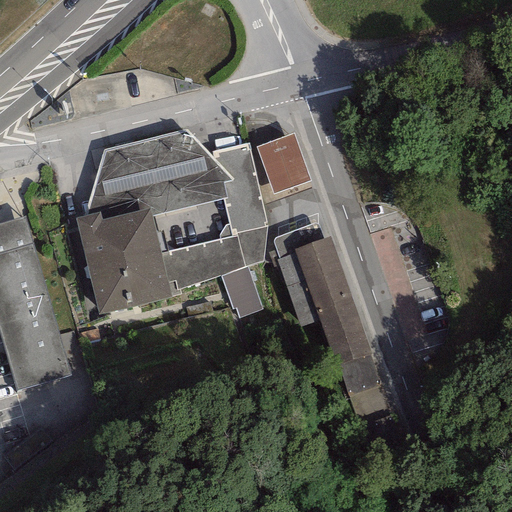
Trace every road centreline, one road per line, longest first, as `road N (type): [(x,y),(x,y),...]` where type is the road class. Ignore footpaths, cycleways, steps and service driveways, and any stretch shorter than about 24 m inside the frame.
road 1 (unclassified): [(494,511),(434,489),(297,81)]
road 2 (unclassified): [(0,153),(297,81)]
road 3 (unclassified): [(297,81),(511,34)]
road 4 (secondary): [(0,100),(107,0)]
